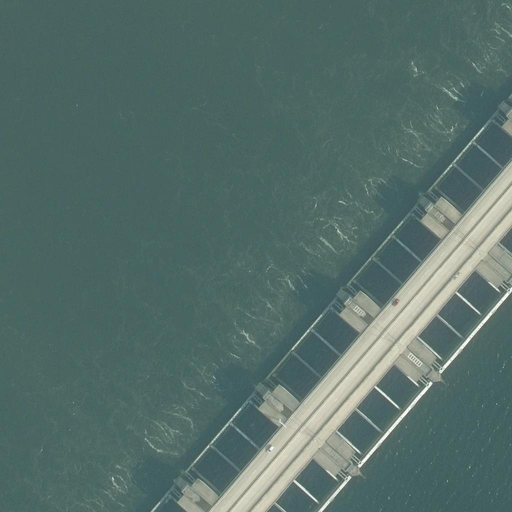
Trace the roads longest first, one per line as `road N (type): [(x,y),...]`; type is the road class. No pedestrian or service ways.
road 1 (trunk): [(511,170),(216,511)]
road 2 (trunk): [(237,511),(511,194)]
road 3 (unclassified): [(255,511),(511,214)]
